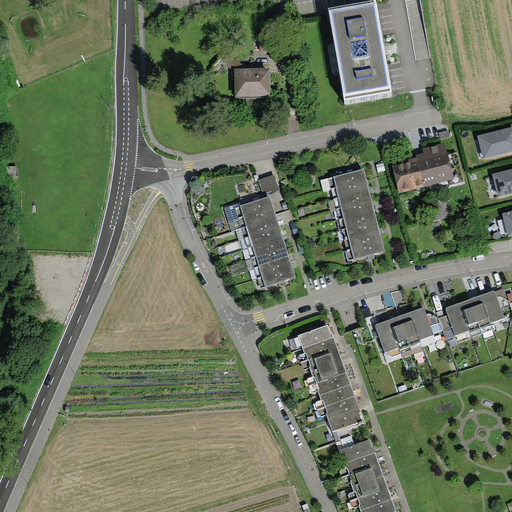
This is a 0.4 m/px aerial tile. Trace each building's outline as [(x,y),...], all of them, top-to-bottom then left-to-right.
[(376,7),(329,16),(347,107),(394,98),(376,7)] [(269,73),(237,74),(237,96),(269,96),(269,73)] [(511,151),(511,131),(480,139),(485,158),(511,151)] [(457,154),(394,168),(400,194),(463,180),(457,154)] [(511,172),(494,177),(499,197),(511,193),(511,172)] [(366,183),(363,173),(328,181),(330,191),(366,183)] [(274,179),(260,183),(264,195),(277,191),(274,179)] [(368,193),(366,183),(331,191),(333,201),(368,193)] [(371,203),(368,193),(333,202),(335,212),(371,203)] [(269,200),(235,211),(238,220),(272,210),(269,200)] [(373,213),(371,203),(336,212),(338,222),(373,213)] [(272,210),(238,220),(241,230),(275,219),(272,210)] [(376,223),(374,213),(338,222),(341,231),(376,223)] [(278,229),(275,219),(241,230),(245,240),(278,229)] [(379,233),(376,223),(341,231),(344,241),(379,233)] [(278,229),(245,240),(248,251),(282,240),(278,229)] [(382,243),(379,233),(344,241),(347,251),(382,243)] [(285,249),(282,240),(248,251),(251,260),(285,249)] [(384,253),(382,243),(347,252),(349,262),(384,253)] [(285,249),(251,260),(254,270),(288,260),(285,249)] [(291,270),(288,260),(254,270),(258,281),(291,270)] [(291,270),(258,281),(261,291),(295,280),(291,270)] [(495,290),(445,308),(456,336),(470,331),(470,333),(492,326),(491,323),(505,318),(495,290)] [(424,307),(375,325),(385,353),(399,348),(400,350),(421,343),(420,340),(434,335),(424,307)] [(302,348),(334,337),(332,333),(330,333),(327,325),(298,335),(302,348)] [(334,337),(302,348),(307,361),(338,350),(334,337)] [(342,362),(338,350),(307,361),(311,373),(342,362)] [(342,362),(311,373),(316,386),(347,375),(342,362)] [(351,385),(347,375),(316,386),(320,396),(351,385)] [(351,385),(320,396),(324,410),(355,398),(351,385)] [(360,409),(355,398),(324,410),(328,420),(360,409)] [(360,409),(328,420),(332,432),(364,421),(360,409)] [(343,463),(375,453),(370,439),(339,450),(343,463)] [(343,463),(348,476),(379,465),(375,453),(343,463)] [(352,488),(383,476),(379,465),(348,476),(352,488)] [(352,488),(356,498),(387,488),(383,476),(352,488)] [(361,511),(391,500),(387,488),(356,498),(361,511)] [(361,511),(393,511),(396,511),(391,500),(361,511)]
